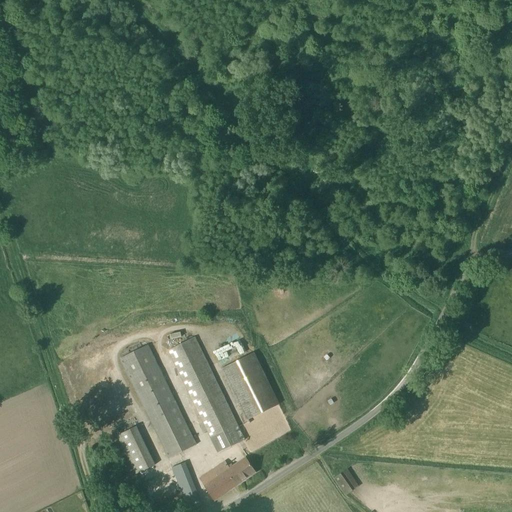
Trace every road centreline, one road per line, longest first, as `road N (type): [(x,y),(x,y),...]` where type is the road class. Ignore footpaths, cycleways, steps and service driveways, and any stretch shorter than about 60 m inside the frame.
road 1 (unclassified): [(222,511),(386,402),(423,352),(465,269),(482,255),(511,254)]
road 2 (track): [(100,511),(0,209)]
